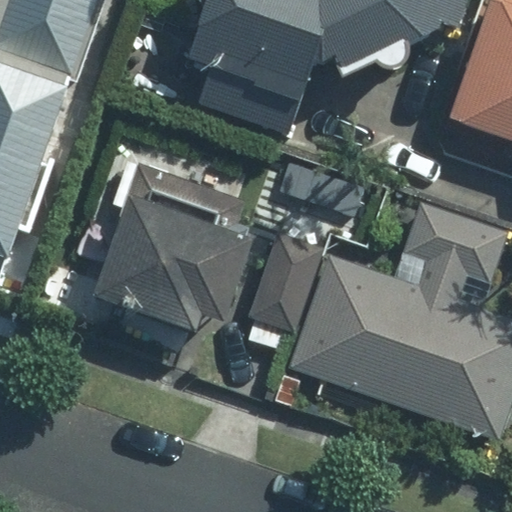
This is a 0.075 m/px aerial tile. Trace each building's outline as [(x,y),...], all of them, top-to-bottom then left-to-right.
[(114,0),(0,0),(0,46),(92,74),(114,0)] [(203,0),(174,95),(286,129),(322,14),(452,54),(468,0),(203,0)] [(511,0),(480,0),(439,121),(511,146),(511,0)] [(203,356),(253,223),(129,178),(79,311),(203,356)] [(499,465),(511,419),(511,326),(476,317),(503,220),(413,195),(392,271),(326,253),(283,406),(499,465)]
